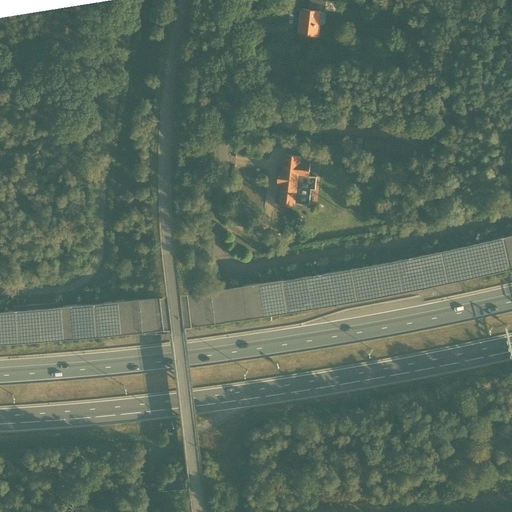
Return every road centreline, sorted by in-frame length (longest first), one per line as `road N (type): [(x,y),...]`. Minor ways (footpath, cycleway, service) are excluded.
road 1 (motorway): [(0,418),(153,407),(511,345)]
road 2 (motorway): [(511,301),(331,335),(0,372)]
road 3 (unclassified): [(182,0),(164,169),(193,511)]
road 4 (unclassified): [(139,0),(109,128),(92,275),(76,288),(0,295)]
road 5 (unclassified): [(240,0),(213,231),(225,262)]
